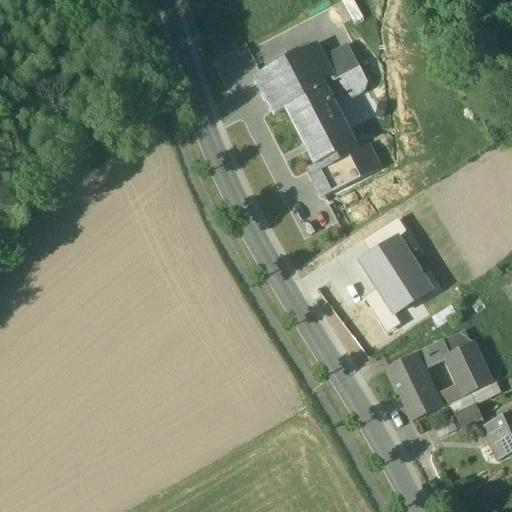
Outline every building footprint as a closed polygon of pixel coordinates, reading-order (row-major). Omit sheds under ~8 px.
[(314,46),(259,74),(256,83),(271,112),(280,115),(286,112),(314,166),(308,168),(311,175),(310,177),(321,197),(324,198),(379,170),(366,146),(356,152),(331,104),(341,98),(350,101),(363,94),(366,84),(355,64),(330,77),(314,46)] [(363,244),(372,258),(397,242),(406,236),(398,222),(363,244)] [(372,258),(360,265),(393,318),(431,295),(397,242),(372,258)] [(462,337),(442,346),(441,344),(423,353),(430,369),(446,361),(445,359),(467,348),(462,337)] [(467,348),(445,359),(446,361),(464,398),(489,386),(470,347),(467,348)] [(413,358),(386,371),(405,411),(432,398),(413,358)] [(432,398),(405,411),(411,424),(438,411),(435,405),(432,398)] [(447,399),(435,405),(438,411),(450,405),(447,399)] [(475,406),(455,416),(461,429),(482,419),(475,406)] [(511,415),(484,428),(492,444),(489,445),(498,464),(511,457),(511,415)]
